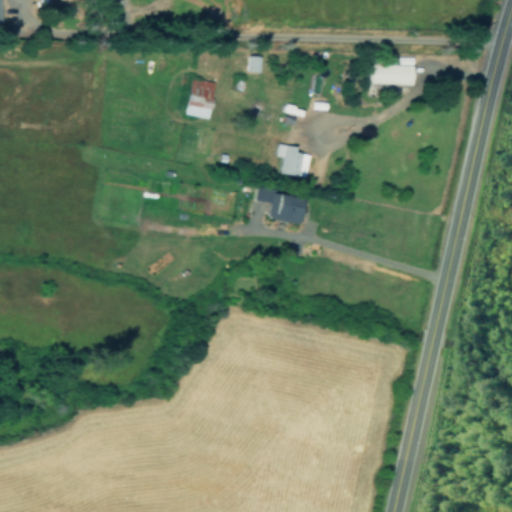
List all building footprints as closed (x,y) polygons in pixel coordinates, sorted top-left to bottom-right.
[(257,56),(245,55),(244,72),(257,72),(257,56)] [(365,72),(363,85),(403,88),(404,74),(365,72)] [(187,75),(178,111),(203,119),(212,83),(187,75)] [(270,139),(265,154),(278,159),(271,175),(284,179),(289,166),(301,169),(310,147),(292,142),(286,144),(270,139)] [(250,200),(265,203),(263,216),(296,224),(300,203),(295,202),(296,197),(252,187),(250,200)]
